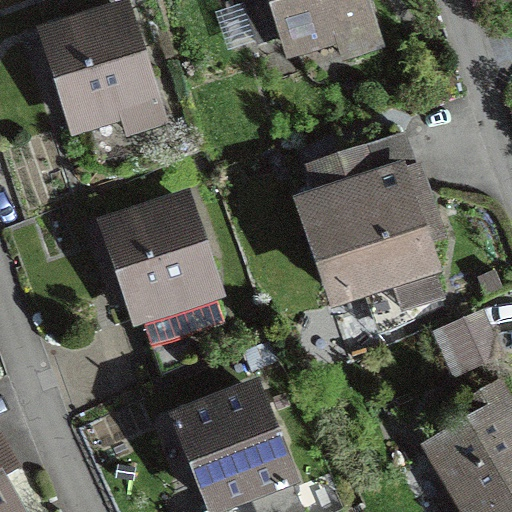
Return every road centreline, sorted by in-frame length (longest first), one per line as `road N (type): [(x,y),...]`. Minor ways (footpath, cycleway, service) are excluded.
road 1 (residential): [(92,511),(0,260)]
road 2 (residential): [(450,0),(511,173)]
